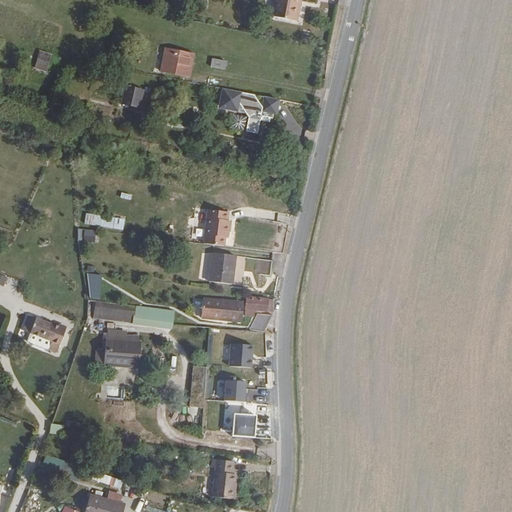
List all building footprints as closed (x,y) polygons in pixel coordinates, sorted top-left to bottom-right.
[(302,0),(281,0),(280,11),(279,17),(302,22),(305,4),(302,4),(302,0)] [(192,54),(165,49),(160,73),(187,79),(189,72),(185,71),(188,59),(191,60),(192,54)] [(47,71),(52,53),(40,50),(35,67),(47,71)] [(211,61),(209,70),(223,72),(224,63),(215,61),(211,61)] [(130,89),(125,87),(121,105),(126,106),(130,89)] [(145,87),(143,104),(148,105),(151,88),(145,87)] [(142,91),(130,89),(126,106),(134,107),(136,100),(140,101),(142,91)] [(277,101),(221,90),(218,105),(220,109),(244,115),(246,120),(251,116),(255,117),(255,118),(260,120),(259,118),(269,119),(271,116),(273,116),(277,101)] [(122,191),(120,197),(131,200),(132,194),(122,191)] [(228,221),(229,213),(209,209),(206,220),(230,225),(231,221),(228,221)] [(124,229),(125,218),(86,214),(85,225),(124,229)] [(230,225),(206,220),(203,243),(224,246),(225,238),(226,231),(229,232),(230,225)] [(78,229),(78,241),(96,242),(96,230),(78,229)] [(234,256),(212,253),(207,281),(230,285),(234,256)] [(271,262),(256,260),(253,275),(268,277),(271,262)] [(88,298),(101,299),(102,274),(89,273),(88,298)] [(217,319),(219,300),(201,297),(198,316),(217,319)] [(244,299),(243,311),(250,312),(268,315),(271,303),(244,299)] [(238,303),(219,300),(217,319),(235,321),(238,303)] [(134,321),(136,305),(96,301),(94,316),(134,321)] [(134,321),(134,323),(172,327),(174,310),(136,305),(134,321)] [(34,324),(37,317),(29,314),(27,322),(34,324)] [(27,322),(23,329),(52,341),(49,349),(57,353),(66,328),(58,325),(37,317),(34,324),(27,322)] [(142,363),(144,343),(109,339),(106,366),(130,368),(131,362),(142,363)] [(231,369),(253,371),(255,348),(233,346),(231,369)] [(226,404),(248,406),(249,398),(246,398),(247,385),(227,383),(226,404)] [(256,442),(258,419),(236,417),(234,440),(256,442)] [(52,423),(50,433),(61,435),(63,425),(52,423)] [(77,483),(83,466),(46,454),(41,471),(77,483)] [(235,465),(218,463),(213,500),(234,503),(238,477),(233,477),(235,465)] [(99,474),(97,483),(119,486),(120,478),(99,474)] [(89,496),(84,511),(120,511),(122,505),(89,496)]
